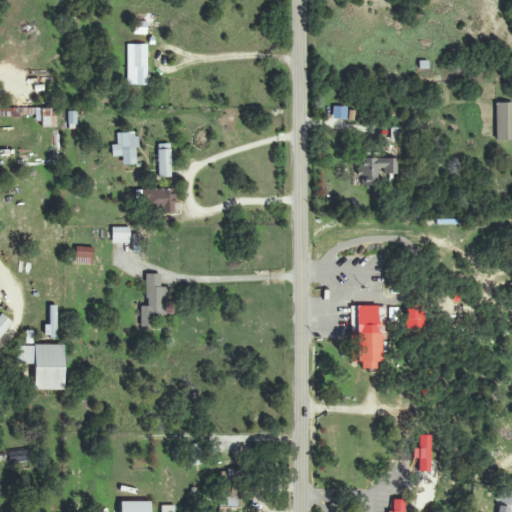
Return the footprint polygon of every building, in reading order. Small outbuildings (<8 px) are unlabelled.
[(126,45),(127,85),(147,85),(146,45),(126,45)] [(495,141),(511,140),(511,103),(494,103),(495,141)] [(55,109),(0,108),(0,114),(22,115),(22,120),(40,120),(40,127),(54,127),(55,109)] [(76,112),(68,112),(68,127),(76,127),(76,112)] [(135,165),(134,148),(136,147),(136,133),(116,133),(116,145),(111,145),(111,157),(121,157),(121,165),(135,165)] [(169,144),(157,145),(157,152),(152,152),(152,164),(157,164),(158,178),(171,177),(169,144)] [(397,159),(360,158),(360,184),(375,185),(376,174),(396,175),(397,159)] [(173,189),(140,190),(140,211),(173,210),(173,189)] [(129,243),(129,228),(111,228),(111,244),(129,243)] [(91,265),(92,247),(74,247),(74,264),(91,265)] [(159,275),(145,275),(145,306),(139,306),(139,329),(153,329),(153,316),(166,316),(166,287),(159,287),(159,275)] [(385,306),(350,307),(350,333),(355,333),(355,348),(349,349),(349,363),(360,362),(360,369),(379,369),(379,340),(385,340),(385,306)] [(388,321),(396,321),(396,308),(388,309),(388,321)] [(0,336),(11,323),(0,313),(0,336)] [(62,345),(16,346),(16,364),(33,364),(33,390),(63,390),(62,345)] [(198,465),(199,445),(190,445),(189,465),(198,465)] [(238,506),(238,488),(220,489),(221,507),(214,507),(214,511),(224,511),(224,507),(238,506)] [(148,511),(149,502),(119,502),(119,511),(148,511)]
